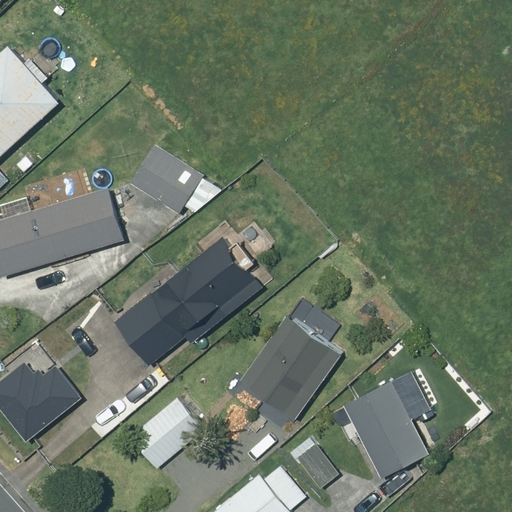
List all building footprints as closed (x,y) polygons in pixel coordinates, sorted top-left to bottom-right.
[(0,148),(55,98),(4,42),(0,45),(0,148)] [(202,172),(169,150),(175,140),(161,131),(130,179),(177,210),(202,172)] [(24,152),(14,160),(22,169),(31,161),(24,152)] [(210,178),(199,187),(206,195),(217,187),(210,178)] [(105,183),(0,215),(0,272),(121,236),(105,183)] [(222,233),(112,317),(146,362),(183,333),(189,340),(261,284),(222,233)] [(103,290),(97,283),(89,289),(96,297),(103,290)] [(284,313),(238,377),(293,416),(339,352),(284,313)] [(427,449),(389,376),(342,401),(380,473),(427,449)] [(175,392),(128,433),(155,465),(202,425),(175,392)] [(296,456),(319,485),(338,470),(314,441),(296,456)] [(290,511),(292,511),(288,506),(303,493),(278,463),(262,476),(256,470),(206,511),(290,511)]
